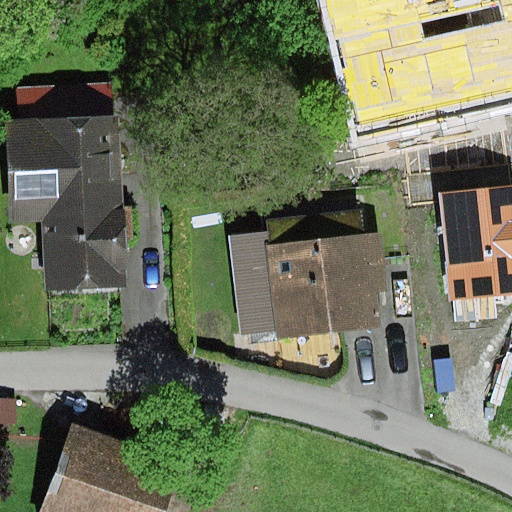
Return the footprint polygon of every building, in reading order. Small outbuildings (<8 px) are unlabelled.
[(511,0),(321,0),(353,140),(511,104),(511,0)] [(5,122),(8,223),(41,222),(43,289),(122,287),(121,237),(134,237),(133,207),(119,208),(117,118),(109,118),(108,84),(16,87),(17,122),(5,122)] [(511,177),(511,168),(411,176),(413,201),(441,199),(450,323),(497,320),(495,296),(511,294),(511,177)] [(276,329),(277,342),(378,331),(373,293),(388,291),(382,232),(367,234),(364,210),(267,220),(269,233),(230,237),(240,333),(276,329)] [(14,399),(0,399),(0,424),(14,425),(14,399)] [(180,511),(196,470),(84,428),(52,511),(180,511)]
